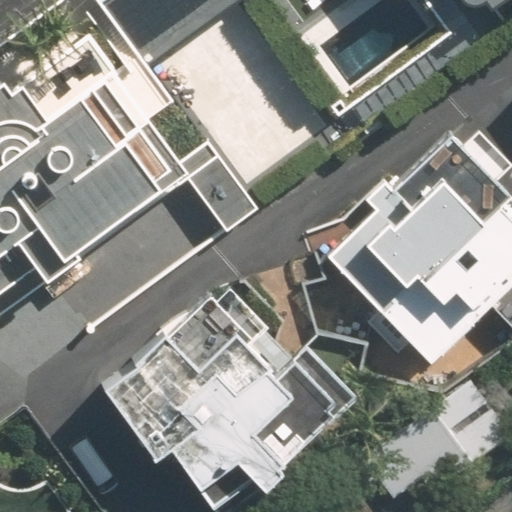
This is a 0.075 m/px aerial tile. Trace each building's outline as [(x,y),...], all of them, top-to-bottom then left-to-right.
[(148,72),(96,0),(51,0),(0,38),(0,308),(182,174),(217,222),(245,202),(148,72)] [(96,0),(148,72),(246,0),(262,0),(265,3),(264,4),(264,7),(264,10),(263,15),(265,18),(266,19),(267,22),(269,25),(272,27),(275,28),(277,28),(281,28),(285,28),(287,28),(291,27),(293,24),(294,23),(297,20),(298,17),(299,14),(299,11),(299,8),(298,5),(297,2),(295,0),(96,0)] [(511,326),(511,200),(444,133),(321,255),(425,359),(484,300),(511,326)] [(216,285),(82,388),(143,467),(157,456),(200,511),(205,511),(241,484),(251,496),(282,472),(275,463),(354,402),(216,285)] [(505,442),(469,393),(438,415),(432,407),(336,475),(363,511),(413,511),(477,467),(475,464),(505,442)] [(511,511),(511,490),(510,488),(477,511),(511,511)]
